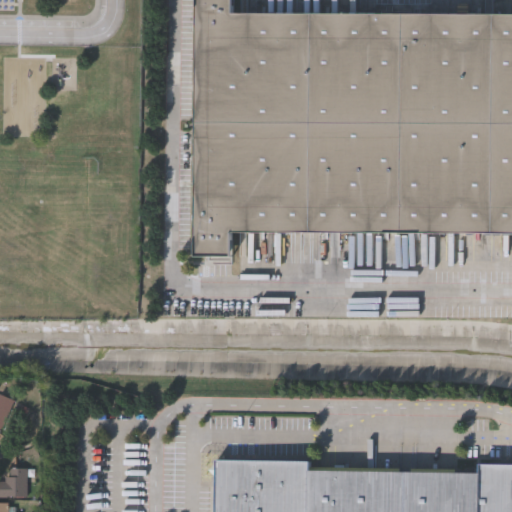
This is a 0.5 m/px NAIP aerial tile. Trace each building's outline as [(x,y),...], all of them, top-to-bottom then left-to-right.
[(511,231),(232,231),(232,255),(197,254),(197,0),(233,0),(233,9),(511,10),(511,231)] [(0,392),(11,398),(0,424),(0,392)] [(511,511),(216,511),(218,460),(311,461),(311,469),(486,472),(486,464),(511,464),(511,511)] [(25,496),(0,496),(0,479),(5,479),(5,466),(25,466),(25,496)] [(0,511),(9,511),(9,503),(0,503),(0,511)]
